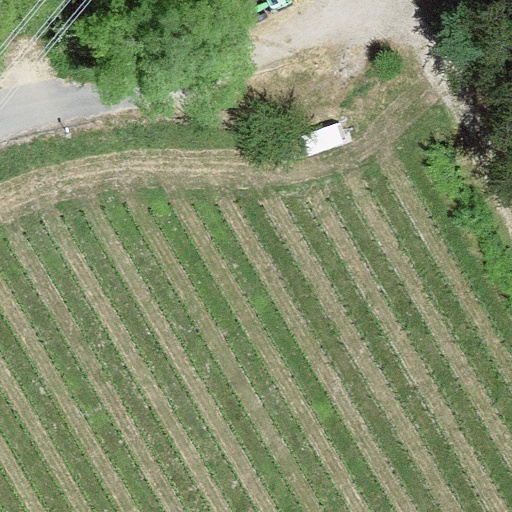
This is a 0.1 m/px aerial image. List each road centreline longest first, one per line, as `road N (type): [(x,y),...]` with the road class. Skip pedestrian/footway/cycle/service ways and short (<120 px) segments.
road 1 (track): [(0,107),(199,80),(299,48),(348,0)]
road 2 (track): [(511,204),(380,0)]
